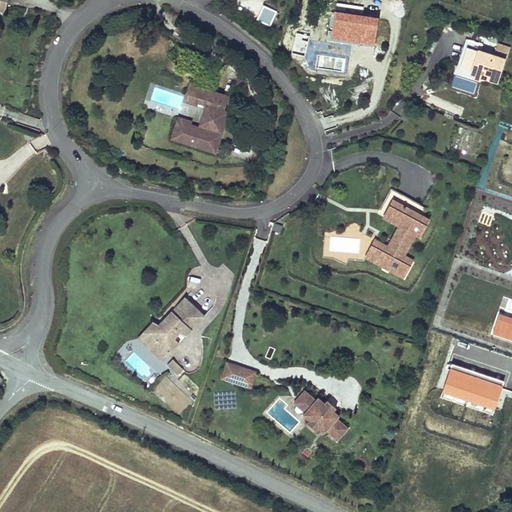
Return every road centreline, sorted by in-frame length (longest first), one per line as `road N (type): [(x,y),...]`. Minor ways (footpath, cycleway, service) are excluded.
road 1 (residential): [(92,177),(248,211),(282,200),(312,164),(310,127),(272,67),(234,32),(169,0)]
road 2 (unclassified): [(331,511),(32,373)]
road 3 (residential): [(103,0),(62,37),(46,88),(52,124),(92,177)]
road 4 (residential): [(92,177),(43,242),(42,316),(33,335)]
